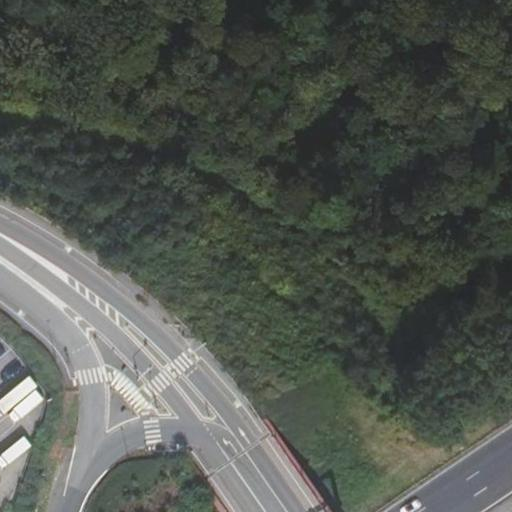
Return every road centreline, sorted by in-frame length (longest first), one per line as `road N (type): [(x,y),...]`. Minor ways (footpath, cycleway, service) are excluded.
road 1 (track): [(424,370),(326,250),(191,160),(31,111),(0,116)]
road 2 (tertiary): [(250,450),(185,361),(118,300),(0,223)]
road 3 (tertiary): [(0,247),(102,325),(200,435)]
road 4 (motorway): [(0,285),(90,371),(83,460)]
road 5 (motorway): [(200,435),(153,430),(83,460)]
